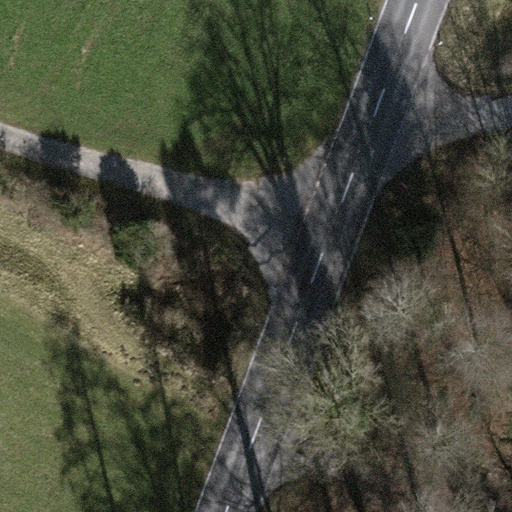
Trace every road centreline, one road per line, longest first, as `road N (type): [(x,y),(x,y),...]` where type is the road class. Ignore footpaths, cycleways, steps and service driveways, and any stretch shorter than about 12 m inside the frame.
road 1 (tertiary): [(416,0),(225,511)]
road 2 (track): [(0,132),(327,239)]
road 3 (track): [(249,449),(447,511)]
road 4 (track): [(511,101),(466,115),(376,106)]
